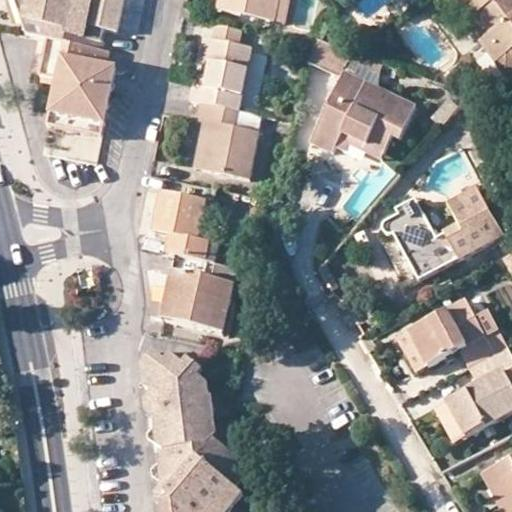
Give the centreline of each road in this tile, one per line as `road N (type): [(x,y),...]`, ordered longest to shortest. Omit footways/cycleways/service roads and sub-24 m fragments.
road 1 (residential): [(116,229),(131,285),(130,333),(120,357),(141,511)]
road 2 (secondary): [(65,511),(20,265)]
road 3 (secondary): [(0,266),(46,511)]
road 4 (residential): [(116,229),(168,0)]
road 5 (residential): [(358,361),(449,511)]
